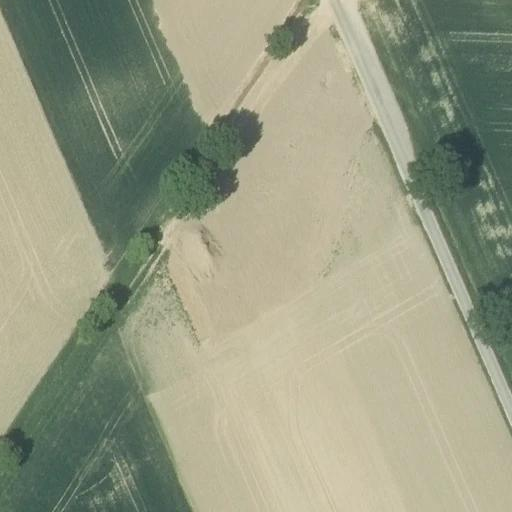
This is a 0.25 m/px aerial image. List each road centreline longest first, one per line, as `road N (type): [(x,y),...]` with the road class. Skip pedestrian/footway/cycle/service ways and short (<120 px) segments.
road 1 (track): [(334,0),(0,482)]
road 2 (unclassified): [(337,0),(511,398)]
